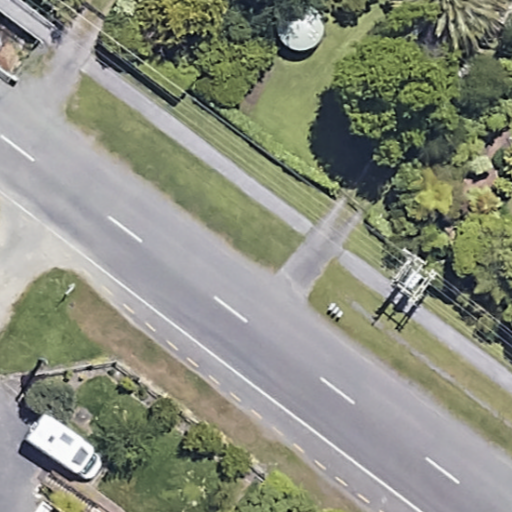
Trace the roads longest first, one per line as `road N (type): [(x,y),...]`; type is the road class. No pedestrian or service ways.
road 1 (tertiary): [(497,511),(0,137)]
road 2 (unknown): [(84,200),(0,326)]
